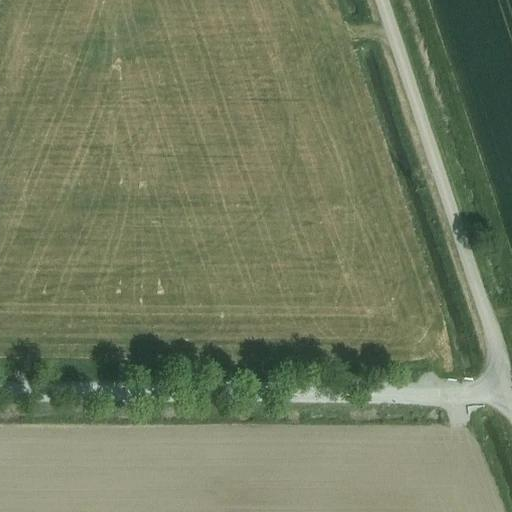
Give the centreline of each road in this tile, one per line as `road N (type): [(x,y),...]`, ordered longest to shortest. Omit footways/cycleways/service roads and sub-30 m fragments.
road 1 (unclassified): [(0,391),(505,389)]
road 2 (unclassified): [(377,0),(505,389)]
